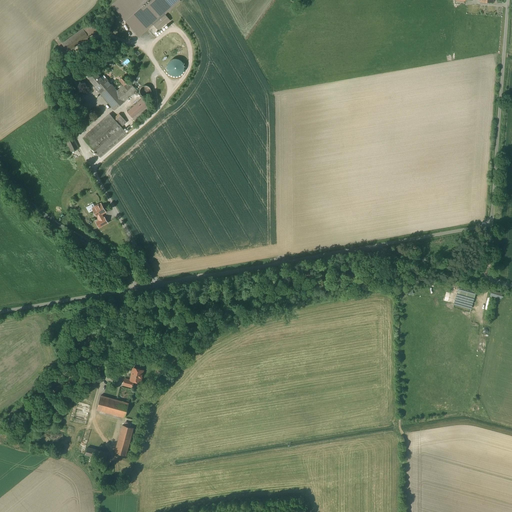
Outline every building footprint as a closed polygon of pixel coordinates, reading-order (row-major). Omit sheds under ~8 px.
[(177,0),(119,0),(114,5),(139,35),(153,24),(158,30),(169,20),(164,14),(179,1),(177,0)] [(102,29),(95,19),(62,44),(69,53),(102,29)] [(174,60),(172,60),(171,61),(170,62),(169,63),(168,64),(167,66),(167,68),(167,69),(168,71),(169,72),(170,73),(171,74),(172,75),(174,75),(175,75),(177,75),(178,75),(180,74),(181,73),(182,72),(182,71),(183,69),(183,68),(183,66),(182,65),(182,63),(181,62),(180,61),(178,60),(177,60),(175,60),(174,60)] [(137,91),(124,75),(119,80),(124,86),(117,91),(108,81),(105,83),(94,69),(86,76),(114,110),(137,91)] [(149,88),(147,87),(145,86),(143,87),(142,88),(141,89),(140,90),(141,93),(141,94),(143,95),(144,96),(145,96),(147,96),(149,94),(150,93),(150,91),(150,89),(149,88)] [(151,107),(144,98),(128,112),(136,121),(151,107)] [(119,114),(114,119),(121,127),(126,122),(119,114)] [(114,119),(110,115),(84,137),(101,156),(127,133),(121,127),(114,119)] [(79,148),(74,139),(67,142),(71,151),(79,148)] [(105,212),(100,203),(94,206),(92,208),(93,210),(97,217),(102,214),(105,212)] [(99,220),(96,222),(99,228),(107,223),(102,214),(97,217),(99,220)] [(475,293),(458,288),(454,304),(471,309),(475,293)] [(146,371),(136,368),(133,380),(126,379),(124,387),(134,389),(136,382),(143,384),(146,371)] [(133,406),(105,398),(101,413),(129,420),(133,406)] [(93,406),(78,402),(72,423),(88,427),(93,406)] [(137,428),(126,425),(118,454),(130,457),(137,428)] [(107,454),(92,450),(90,458),(105,461),(107,454)]
